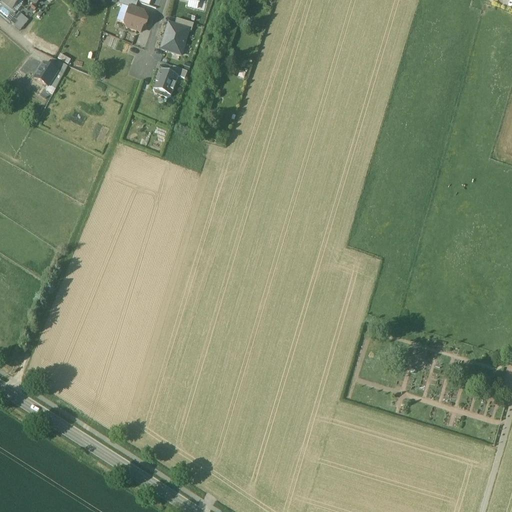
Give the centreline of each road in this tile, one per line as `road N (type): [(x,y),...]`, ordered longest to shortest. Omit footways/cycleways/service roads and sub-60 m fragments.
road 1 (track): [(143,69),(17,397)]
road 2 (tertiary): [(0,386),(196,511)]
